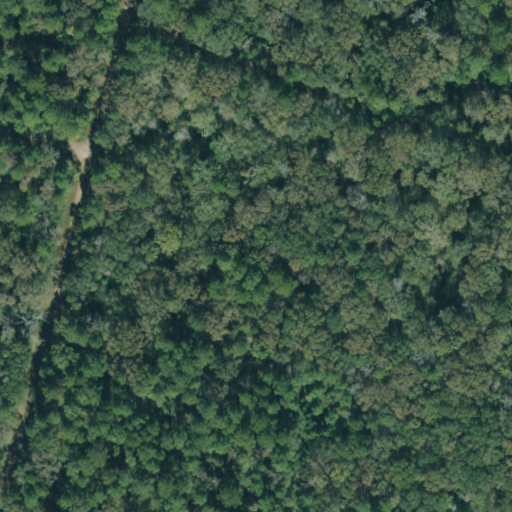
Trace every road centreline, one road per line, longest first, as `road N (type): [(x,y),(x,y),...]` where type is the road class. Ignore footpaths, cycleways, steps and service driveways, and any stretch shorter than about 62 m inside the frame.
road 1 (residential): [(6,511),(134,0)]
road 2 (residential): [(511,148),(305,85),(131,13)]
